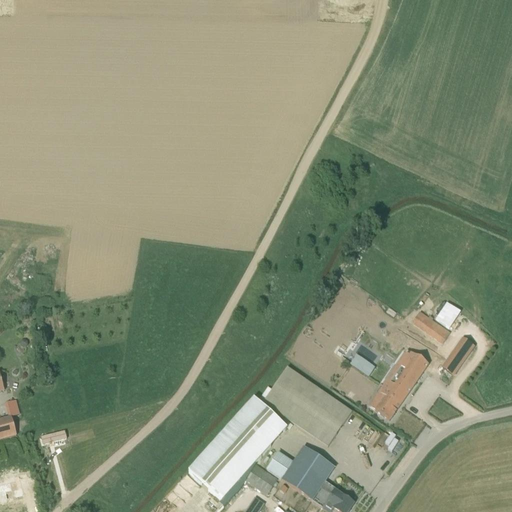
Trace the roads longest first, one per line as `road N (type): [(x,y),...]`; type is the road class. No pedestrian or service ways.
road 1 (track): [(59,511),(185,389),(372,42),(382,0)]
road 2 (residential): [(511,412),(440,432),(378,511)]
